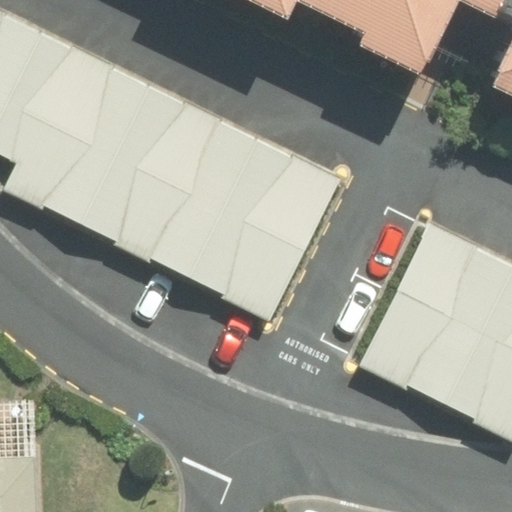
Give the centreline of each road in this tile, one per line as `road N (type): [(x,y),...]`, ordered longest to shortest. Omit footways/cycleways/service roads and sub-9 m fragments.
road 1 (residential): [(247,439),(93,356),(0,286)]
road 2 (residential): [(511,493),(430,485),(247,439)]
